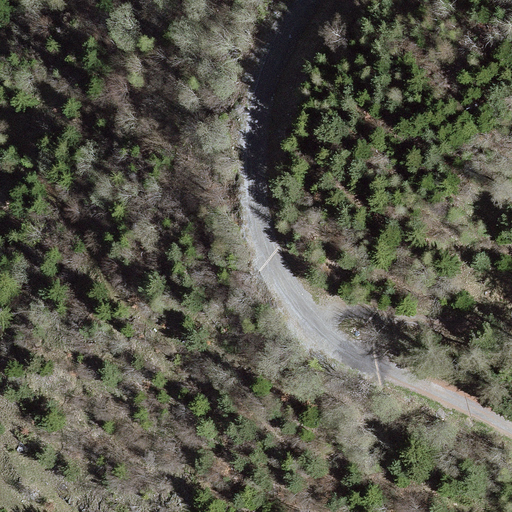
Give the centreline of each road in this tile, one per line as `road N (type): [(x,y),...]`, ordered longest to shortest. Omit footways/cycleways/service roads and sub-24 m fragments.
road 1 (track): [(311,0),(256,113),(253,173),(264,253),(299,317),(391,374),(511,432)]
road 2 (track): [(318,328),(350,311),(511,325)]
